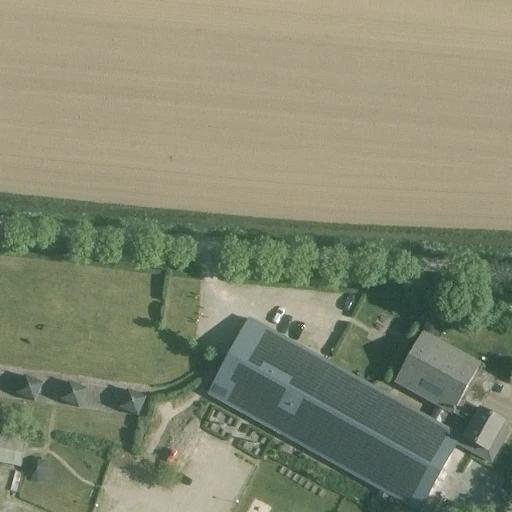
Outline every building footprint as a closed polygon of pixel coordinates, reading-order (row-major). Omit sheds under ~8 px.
[(209,396),(417,511),(419,511),(457,444),(461,437),(250,320),(208,396),(209,396)] [(480,366),(422,334),(395,383),(453,415),(472,425),(465,439),(461,437),(457,444),(491,463),(503,441),(496,437),(504,424),(481,411),(480,411),(461,400),(480,366)] [(24,376),(15,394),(33,403),(42,385),(24,376)] [(86,391),(69,383),(60,401),(78,409),(86,391)] [(118,409),(137,417),(145,399),(127,391),(118,409)] [(0,464),(13,467),(17,448),(0,443),(0,464)] [(47,475),(47,473),(47,471),(46,469),(45,467),(43,465),(41,463),(39,462),(36,462),(34,462),(32,462),(30,463),(28,464),(27,466),(25,468),(25,470),(24,473),(25,476),(25,478),(27,480),(28,482),(30,483),(32,484),(34,484),(36,484),(39,484),(41,483),(43,481),(45,479),(46,477),(47,475)]
